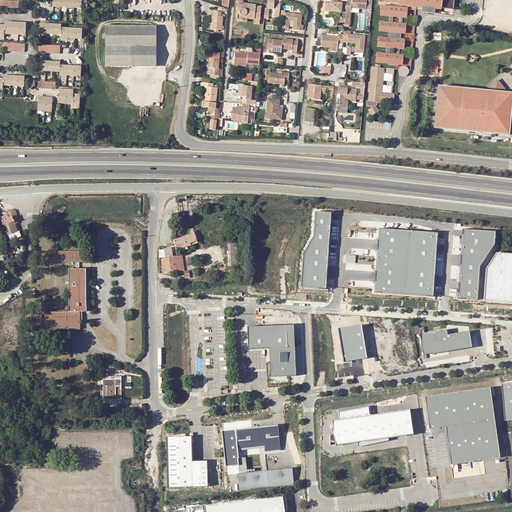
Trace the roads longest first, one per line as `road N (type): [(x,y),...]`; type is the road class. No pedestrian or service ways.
road 1 (trunk): [(0,171),(224,171),(511,199)]
road 2 (trunk): [(511,186),(311,164),(0,160)]
road 3 (tertiary): [(511,212),(279,188),(157,186)]
road 4 (unclassified): [(424,490),(316,498),(309,392)]
road 5 (unclassified): [(511,322),(303,307)]
road 6 (unclassified): [(309,392),(511,360)]
road 7 (residential): [(477,0),(467,21),(422,24),(394,152)]
road 8 (tertiary): [(188,0),(185,138)]
road 9 (tertiary): [(157,186),(31,190)]
road 10 (unclassified): [(154,414),(151,294)]
